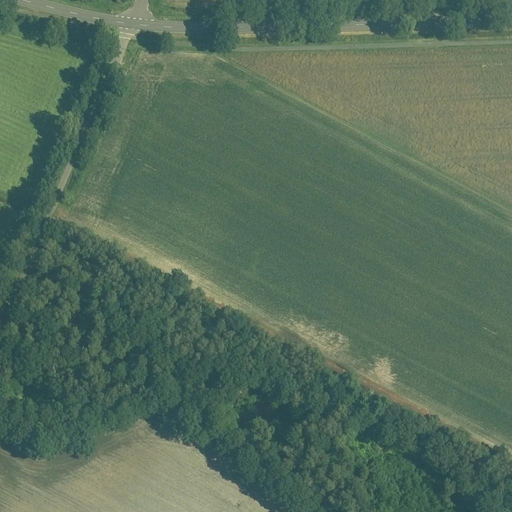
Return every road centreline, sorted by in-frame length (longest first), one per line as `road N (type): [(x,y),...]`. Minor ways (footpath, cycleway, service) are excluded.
road 1 (secondary): [(128,17),(235,29),(511,22)]
road 2 (residential): [(0,322),(128,17)]
